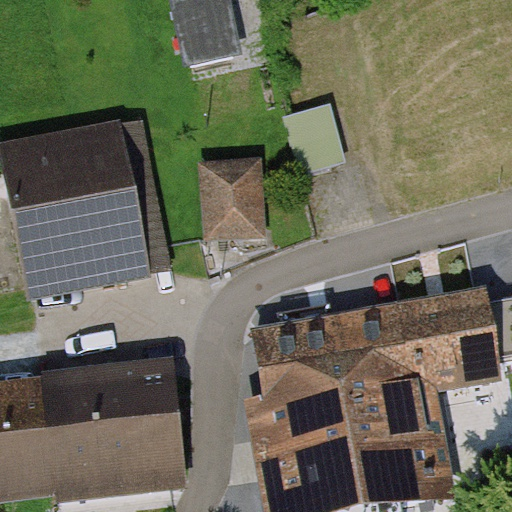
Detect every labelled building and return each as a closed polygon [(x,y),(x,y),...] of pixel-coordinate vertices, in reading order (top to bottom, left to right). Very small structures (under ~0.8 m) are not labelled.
[(249,72),(236,8),(182,19),(195,83),(249,72)] [(292,120),(303,177),(350,167),(338,111),(292,120)] [(25,286),(155,261),(136,160),(6,186),(25,286)] [(252,171),(210,175),(214,230),(256,227),(252,171)] [(461,310),(264,347),(278,418),(256,422),(269,491),(272,511),(464,511),(445,411),(511,398),(511,372),(499,302),(461,310)] [(0,403),(0,511),(73,511),(199,498),(186,382),(0,403)]
